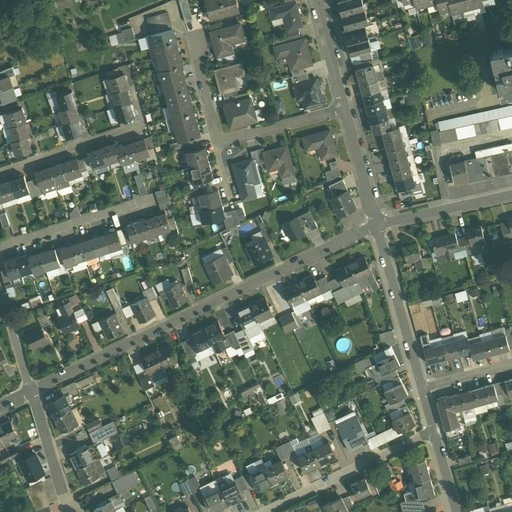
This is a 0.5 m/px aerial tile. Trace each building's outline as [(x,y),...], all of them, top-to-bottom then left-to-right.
[(235,0),(209,0),(205,1),(210,20),(226,16),(225,14),(238,10),(235,0)] [(343,0),(340,1),(338,2),(341,16),(365,9),(362,0),(343,0)] [(427,6),(425,0),(413,0),(414,1),(415,7),(416,9),(427,6)] [(436,0),(437,3),(439,10),(440,13),(451,10),(447,0),(436,0)] [(462,11),(459,0),(447,0),(451,10),(452,14),(462,11)] [(470,0),(459,0),(462,11),(473,8),(470,0)] [(187,1),(180,3),(181,9),(182,9),(185,23),(193,21),(187,1)] [(414,1),(403,4),(404,6),(405,9),(415,7),(414,1)] [(285,5),(269,9),(272,21),(283,18),(286,31),(298,28),(303,27),(296,2),(285,5)] [(437,3),(427,6),(429,12),(439,10),(437,3)] [(365,9),(341,16),(345,30),(365,25),(368,23),(365,9)] [(168,13),(157,16),(159,21),(169,18),(168,13)] [(157,16),(147,19),(148,24),(159,21),(157,16)] [(169,18),(159,21),(160,27),(171,24),(169,18)] [(159,21),(148,24),(150,30),(160,27),(159,21)] [(171,24),(160,27),(162,33),(172,30),(171,24)] [(220,24),(208,27),(210,32),(222,29),(220,24)] [(222,29),(210,32),(217,58),(231,54),(228,45),(244,41),(240,24),(222,29)] [(345,30),(343,30),(347,44),(369,38),(365,25),(345,30)] [(160,27),(150,30),(151,35),(162,33),(160,27)] [(298,28),(286,31),(288,37),(300,34),(298,28)] [(132,29),(121,32),(122,33),(123,37),(133,34),(132,29)] [(151,35),(154,48),(176,42),(172,30),(162,33),(151,35)] [(122,33),(116,35),(119,44),(124,43),(123,37),(122,33)] [(133,34),(123,37),(124,43),(135,40),(133,34)] [(300,34),(288,37),(284,38),(286,44),(301,40),(300,34)] [(369,38),(347,44),(350,56),(357,54),(357,57),(360,56),(371,54),(370,51),(372,50),(369,38)] [(286,44),(274,47),(277,58),(287,55),(291,70),(303,67),(312,65),(305,39),(301,40),(286,44)] [(176,42),(154,48),(158,59),(179,54),(176,42)] [(511,48),(493,53),(503,93),(511,90),(511,48)] [(231,54),(217,58),(218,63),(236,59),(234,53),(231,54)] [(179,54),(158,59),(161,71),(181,66),(182,65),(179,54)] [(371,54),(360,56),(361,62),(371,60),(373,60),(371,54)] [(361,62),(354,64),(356,70),(372,65),(371,60),(361,62)] [(242,63),(216,70),(218,80),(217,80),(221,94),(223,93),(236,90),(239,89),(236,76),(244,73),(242,63)] [(380,64),(373,66),(374,70),(377,80),(383,78),(384,78),(380,64)] [(372,65),(356,70),(357,75),(374,70),(373,66),(373,65),(372,65)] [(161,71),(160,72),(163,83),(184,78),(181,66),(161,71)] [(13,67),(0,71),(0,79),(9,77),(9,78),(16,76),(13,67)] [(303,67),(291,70),(292,76),(304,73),(303,67)] [(374,70),(357,75),(360,85),(377,80),(374,70)] [(292,76),(291,77),(293,84),(308,79),(306,73),(304,73),(292,76)] [(124,74),(109,79),(113,93),(120,91),(127,88),(128,88),(124,74)] [(0,79),(0,91),(12,87),(9,78),(9,77),(0,79)] [(184,78),(163,83),(166,95),(187,90),(184,78)] [(383,78),(377,80),(380,90),(386,88),(383,78)] [(316,80),(294,86),(296,96),(301,95),(305,109),(323,104),(316,80)] [(377,80),(360,85),(363,95),(380,90),(377,80)] [(12,87),(0,91),(0,103),(16,98),(12,87)] [(112,93),(116,107),(129,102),(131,102),(127,88),(120,91),(113,93),(112,93)] [(386,88),(380,90),(382,99),(389,98),(386,88)] [(187,90),(166,95),(169,107),(190,101),(187,90)] [(236,90),(223,93),(224,99),(236,96),(238,96),(236,90)] [(380,90),(363,95),(365,104),(382,99),(380,90)] [(72,92),(57,96),(61,110),(68,108),(75,106),(76,106),(72,92)] [(238,96),(236,96),(237,102),(251,98),(249,93),(238,96)] [(251,98),(237,102),(238,104),(225,108),(230,128),(257,121),(251,98)] [(382,99),(365,104),(368,114),(385,109),(382,99)] [(190,101),(169,107),(173,119),(194,113),(190,101)] [(116,107),(114,108),(119,121),(134,116),(129,102),(116,107)] [(511,104),(438,121),(440,131),(511,115),(511,104)] [(75,106),(68,108),(61,110),(60,111),(64,124),(77,120),(79,119),(75,106)] [(163,108),(167,120),(172,119),(169,106),(163,108)] [(391,108),(385,109),(388,119),(393,117),(391,108)] [(7,113),(10,125),(11,127),(24,123),(26,123),(21,109),(20,109),(7,113)] [(385,109),(368,114),(371,123),(388,119),(385,109)] [(6,113),(0,115),(0,118),(3,127),(10,125),(7,113),(6,113)] [(194,113),(173,119),(176,130),(197,124),(194,113)] [(508,117),(502,118),(504,129),(510,127),(508,117)] [(502,118),(496,119),(499,130),(504,129),(502,118)] [(388,119),(371,123),(373,133),(382,131),(390,129),(388,119)] [(496,119),(490,121),(492,131),(499,130),(496,119)] [(77,120),(64,124),(62,125),(67,139),(82,134),(77,120)] [(490,121),(484,122),(487,133),(492,131),(490,121)] [(484,122),(478,123),(481,134),(487,133),(484,122)] [(24,123),(11,127),(9,128),(14,142),(27,137),(29,137),(24,123)] [(478,123),(472,125),(475,135),(481,134),(478,123)] [(197,124),(176,130),(179,143),(192,139),(200,137),(197,124)] [(404,125),(399,127),(401,136),(407,135),(404,125)] [(472,125),(466,126),(469,136),(475,135),(472,125)] [(466,126),(455,128),(458,139),(469,136),(466,126)] [(390,129),(382,131),(384,141),(401,136),(399,127),(390,129)] [(455,128),(438,132),(440,143),(458,139),(455,128)] [(437,130),(431,131),(434,145),(441,143),(438,132),(437,130)] [(330,131),(303,138),(305,148),(317,145),(321,160),(337,156),(330,131)] [(407,135),(401,136),(404,146),(409,145),(407,135)] [(151,136),(144,139),(148,149),(154,147),(151,136)] [(401,136),(384,141),(387,151),(404,146),(401,136)] [(27,137),(14,142),(12,142),(16,156),(31,151),(27,137)] [(74,149),(83,147),(82,139),(73,141),(74,149)] [(144,139),(131,144),(136,159),(150,154),(148,149),(144,139)] [(192,139),(179,143),(181,148),(184,148),(193,145),(192,139)] [(511,142),(475,151),(476,158),(481,157),(497,153),(511,149),(511,142)] [(115,144),(102,148),(107,163),(120,159),(117,149),(115,144)] [(131,144),(117,149),(120,159),(122,163),(136,159),(131,144)] [(193,145),(184,148),(186,153),(199,150),(198,144),(193,145)] [(409,145),(404,146),(406,156),(412,154),(409,145)] [(404,146),(387,151),(390,160),(406,156),(404,146)] [(264,153),(263,153),(266,164),(268,172),(279,169),(281,177),(293,174),(294,174),(286,147),(264,153)] [(107,163),(102,148),(87,153),(89,157),(92,168),(95,167),(98,174),(109,170),(107,163)] [(199,150),(186,153),(190,169),(209,163),(205,148),(199,150)] [(263,149),(257,150),(261,165),(266,164),(263,153),(264,153),(263,149)] [(511,149),(497,153),(501,172),(511,169),(511,149)] [(257,150),(251,152),(253,160),(255,167),(261,165),(257,150)] [(501,172),(497,153),(481,157),(485,176),(501,172)] [(412,154),(406,156),(409,166),(415,164),(412,154)] [(406,156),(390,160),(392,170),(409,166),(406,156)] [(89,157),(83,159),(87,170),(92,168),(89,157)] [(476,158),(464,161),(468,179),(467,179),(467,180),(485,176),(481,157),(476,158)] [(77,159),(63,163),(68,178),(82,174),(81,172),(78,161),(77,159)] [(87,170),(83,159),(78,161),(81,172),(87,170)] [(253,160),(233,165),(242,200),(254,197),(250,185),(259,182),(255,167),(253,160)] [(464,161),(449,164),(453,182),(467,179),(468,179),(464,161)] [(63,163),(49,168),(54,183),(57,182),(68,178),(63,163)] [(209,163),(190,169),(194,184),(208,180),(213,179),(209,163)] [(415,164),(409,166),(412,175),(417,174),(415,164)] [(409,166),(392,170),(395,180),(412,175),(409,166)] [(49,168),(35,173),(38,179),(40,188),(41,188),(54,183),(49,168)] [(338,169),(325,172),(327,182),(340,176),(338,169)] [(141,173),(135,175),(139,187),(144,185),(141,173)] [(293,174),(281,177),(284,188),(296,185),(293,174)] [(417,174),(412,175),(414,185),(420,184),(417,174)] [(412,175),(395,180),(398,190),(410,187),(414,185),(412,175)] [(24,177),(10,181),(15,196),(29,192),(26,183),(24,177)] [(68,178),(57,182),(59,188),(70,184),(68,178)] [(38,179),(32,181),(37,196),(43,194),(41,188),(40,188),(38,179)] [(342,179),(329,186),(332,192),(345,186),(342,179)] [(208,180),(194,184),(196,190),(206,187),(209,186),(208,180)] [(10,181),(0,184),(0,197),(1,201),(15,196),(10,181)] [(37,196),(32,181),(26,183),(29,192),(29,193),(31,198),(37,196)] [(54,183),(41,188),(43,194),(56,189),(54,183)] [(70,184),(59,188),(66,194),(72,191),(70,184)] [(414,185),(410,187),(412,195),(423,192),(421,184),(420,184),(414,185)] [(357,209),(345,186),(332,192),(334,197),(330,198),(339,217),(357,209)] [(196,190),(194,190),(195,197),(199,196),(199,195),(208,193),(206,187),(196,190)] [(410,187),(398,190),(400,198),(412,195),(410,187)] [(166,189),(156,192),(158,198),(168,194),(166,189)] [(208,193),(199,195),(199,196),(201,204),(203,210),(203,211),(222,205),(218,190),(208,193)] [(168,194),(158,198),(159,203),(169,200),(168,194)] [(195,197),(192,198),(194,206),(201,204),(199,196),(195,197)] [(169,200),(159,203),(161,209),(171,206),(169,200)] [(194,206),(190,207),(192,214),(199,212),(199,211),(203,210),(201,204),(194,206)] [(222,205),(203,211),(203,210),(199,211),(199,212),(202,223),(224,218),(226,217),(225,213),(222,205)] [(236,210),(230,212),(231,216),(234,227),(240,224),(236,210)] [(309,212),(304,214),(307,220),(306,221),(311,231),(317,228),(309,212)] [(5,213),(0,214),(0,219),(3,228),(9,226),(5,213)] [(166,213),(153,217),(158,233),(171,229),(166,213)] [(304,214),(296,218),(299,224),(306,221),(307,220),(304,214)] [(260,215),(254,217),(256,224),(262,222),(260,215)] [(226,217),(224,218),(227,230),(234,227),(231,216),(226,217)] [(153,217),(140,221),(145,237),(158,233),(153,217)] [(299,224),(296,218),(283,224),(291,241),(304,234),(299,224)] [(145,237),(140,221),(127,226),(127,227),(132,241),(145,237)] [(511,235),(511,236),(508,222),(500,224),(505,242),(511,240),(511,235)] [(132,241),(127,227),(122,228),(127,243),(133,242),(132,241)] [(485,243),(481,227),(466,231),(468,237),(462,239),(465,249),(478,245),(485,243)] [(122,228),(116,230),(117,231),(122,245),(127,243),(122,228)] [(272,240),(266,228),(259,231),(263,239),(264,238),(266,243),(272,240)] [(117,231),(104,235),(110,251),(122,247),(122,245),(117,231)] [(454,234),(440,238),(444,254),(451,253),(465,249),(462,239),(456,240),(454,234)] [(104,235),(92,239),(97,255),(110,251),(104,235)] [(266,243),(264,238),(263,239),(246,247),(255,264),(272,256),(266,243)] [(444,254),(440,238),(431,241),(436,262),(445,260),(446,262),(452,260),(452,261),(455,260),(454,256),(452,256),(451,253),(444,254)] [(92,239),(79,243),(84,259),(97,255),(92,239)] [(67,247),(66,247),(71,263),(84,259),(79,243),(67,247)] [(485,243),(478,245),(480,251),(487,249),(485,243)] [(422,260),(418,245),(403,249),(404,255),(399,256),(402,266),(422,260)] [(66,247),(61,249),(65,263),(66,265),(71,263),(66,247),(67,247),(66,247)] [(234,261),(227,247),(221,249),(223,254),(228,264),(234,261)] [(55,249),(40,253),(46,269),(46,270),(53,267),(52,267),(60,265),(55,250),(55,249)] [(65,263),(61,249),(55,250),(60,265),(65,263)] [(40,253),(29,257),(33,271),(34,273),(46,269),(40,253)] [(28,254),(16,258),(21,274),(33,271),(29,257),(28,254)] [(223,254),(204,264),(214,284),(234,274),(228,264),(223,254)] [(365,257),(350,264),(358,281),(373,274),(365,257)] [(21,274),(16,258),(5,262),(7,269),(10,278),(21,274)] [(350,264),(336,271),(339,277),(344,288),(358,281),(350,264)] [(193,283),(188,268),(182,270),(186,285),(193,283)] [(10,278),(7,269),(1,271),(6,289),(13,286),(10,278)] [(373,274),(358,281),(361,289),(370,285),(372,291),(379,287),(373,274)] [(313,276),(298,283),(306,300),(321,292),(316,281),(313,276)] [(325,277),(316,281),(321,292),(322,293),(331,289),(327,282),(325,277)] [(339,277),(327,282),(331,289),(333,293),(344,288),(339,277)] [(344,288),(333,293),(338,304),(363,292),(361,289),(358,281),(344,288)] [(188,300),(179,282),(166,289),(169,296),(169,297),(174,307),(188,300)] [(306,300),(298,283),(285,289),(293,306),(306,300)] [(152,287),(143,291),(146,298),(148,302),(158,297),(152,287)] [(475,287),(467,291),(470,297),(478,294),(475,287)] [(166,289),(161,291),(164,298),(166,298),(169,297),(169,296),(166,289)] [(467,289),(455,292),(458,301),(469,298),(467,289)] [(115,292),(108,295),(113,304),(119,301),(115,292)] [(146,298),(132,305),(136,312),(141,322),(155,315),(148,302),(146,298)] [(266,299),(251,306),(259,323),(274,316),(266,299)] [(419,311),(432,308),(430,299),(417,302),(419,311)] [(119,301),(113,304),(119,316),(125,313),(119,301)] [(69,303),(60,307),(64,316),(73,312),(69,303)] [(259,323),(251,306),(237,313),(245,330),(259,323)] [(64,316),(58,319),(65,333),(75,329),(75,328),(80,326),(74,312),(73,312),(64,316)] [(299,327),(292,313),(285,317),(292,330),(299,327)] [(114,314),(100,320),(104,328),(103,328),(108,338),(122,331),(114,314)] [(420,314),(414,317),(418,325),(424,322),(420,314)] [(292,330),(285,317),(280,319),(286,333),(292,330)] [(218,321),(203,328),(211,345),(225,338),(224,335),(218,321)] [(41,327),(26,335),(32,349),(43,344),(42,344),(48,341),(41,327)] [(211,345),(203,328),(189,335),(190,339),(197,352),(211,345)] [(224,335),(225,338),(227,337),(231,346),(231,347),(236,350),(241,347),(237,340),(233,331),(224,335)] [(392,331),(379,335),(384,348),(390,346),(396,343),(392,331)] [(491,331),(479,334),(481,341),(493,338),(491,331)] [(505,334),(493,338),(497,353),(510,350),(510,349),(506,334),(505,334)] [(431,347),(428,335),(420,337),(427,364),(434,363),(430,347),(431,347)] [(250,350),(244,336),(237,340),(241,347),(244,353),(250,350)] [(225,338),(211,345),(215,353),(225,349),(231,346),(227,337),(225,338)] [(467,337),(455,341),(459,356),(471,352),(469,344),(467,337)] [(493,338),(481,341),(485,356),(497,353),(493,338)] [(190,339),(181,343),(194,369),(200,366),(195,356),(197,356),(195,353),(197,352),(190,339)] [(455,341),(443,344),(447,359),(459,356),(455,341)] [(481,341),(469,344),(471,352),(473,360),(485,356),(481,341)] [(431,347),(430,347),(434,363),(447,359),(443,344),(431,347)] [(170,345),(156,352),(164,369),(178,362),(170,345)] [(231,346),(225,349),(229,357),(238,353),(239,356),(244,353),(241,347),(236,350),(231,347),(231,346)] [(385,349),(352,365),(356,374),(365,369),(371,381),(372,380),(371,379),(374,378),(381,374),(376,363),(393,354),(390,346),(385,348),(385,349)] [(156,352),(141,359),(143,362),(146,369),(149,375),(164,369),(156,352)] [(393,354),(376,363),(381,374),(394,368),(399,365),(393,354)] [(143,362),(133,366),(137,373),(142,371),(146,369),(143,362)] [(381,374),(374,378),(378,385),(393,378),(398,376),(394,368),(381,374)] [(149,375),(146,369),(142,371),(150,387),(154,385),(153,382),(149,375)] [(150,387),(142,371),(137,373),(145,390),(150,387)] [(402,383),(398,376),(393,378),(396,386),(402,383)] [(74,382),(61,389),(63,394),(77,388),(74,382)] [(505,382),(499,384),(504,398),(505,404),(511,402),(511,396),(509,397),(505,382)] [(256,394),(262,405),(268,402),(259,383),(241,392),(244,400),(256,394)] [(396,386),(384,392),(390,403),(402,397),(407,394),(402,383),(396,386)] [(499,384),(493,385),(498,400),(504,398),(499,384)] [(493,385),(481,389),(485,403),(497,400),(498,400),(493,385)] [(481,389),(469,392),(473,407),(485,403),(481,389)] [(469,392),(458,395),(462,410),(473,407),(469,392)] [(445,398),(444,399),(448,414),(449,414),(462,410),(458,395),(445,398)] [(64,396),(47,404),(54,419),(71,411),(64,396)] [(390,403),(385,406),(388,414),(400,408),(406,405),(402,397),(390,403)] [(448,414),(444,399),(445,398),(445,397),(437,400),(445,431),(455,428),(451,415),(450,416),(449,414),(448,414)] [(410,413),(406,405),(400,408),(404,415),(410,413)] [(473,407),(462,410),(465,419),(476,416),(473,407)] [(400,408),(388,414),(392,421),(404,415),(400,408)] [(71,411),(54,419),(61,434),(78,425),(71,411)] [(404,415),(392,421),(395,427),(398,433),(400,431),(415,424),(410,413),(404,415)] [(328,423),(325,415),(313,421),(319,434),(331,428),(328,423)] [(337,425),(336,426),(340,435),(348,451),(361,445),(357,436),(364,433),(356,416),(337,425)] [(98,419),(86,426),(89,432),(102,426),(98,419)] [(337,425),(334,420),(328,423),(331,428),(335,437),(340,435),(336,426),(337,425)] [(17,436),(10,421),(0,425),(0,436),(3,443),(7,441),(10,440),(17,436)] [(109,424),(89,434),(94,443),(94,444),(95,444),(107,438),(105,433),(112,430),(109,424)] [(455,428),(445,431),(448,440),(463,436),(461,426),(455,428)] [(395,427),(373,438),(374,440),(375,439),(378,446),(402,434),(400,431),(398,433),(395,427)] [(364,433),(357,436),(361,445),(362,447),(369,444),(367,440),(368,440),(364,433)] [(131,443),(127,435),(114,442),(118,450),(131,443)] [(368,440),(367,440),(369,444),(371,449),(378,446),(375,439),(374,440),(373,438),(368,440)] [(290,441),(283,445),(289,457),(296,454),(290,441)] [(327,441),(319,446),(317,442),(311,445),(322,467),(326,465),(324,462),(336,457),(328,441),(327,441)] [(490,454),(498,452),(495,442),(487,444),(490,454)] [(94,443),(86,447),(93,461),(99,459),(102,457),(95,444),(94,444),(94,443)] [(283,445),(275,448),(280,460),(281,459),(281,461),(289,457),(283,445)] [(322,467),(311,445),(305,448),(306,452),(297,456),(305,472),(316,467),(317,470),(322,467)] [(86,447),(70,455),(77,469),(93,461),(86,447)] [(14,449),(8,453),(11,459),(20,454),(18,449),(17,448),(14,449)] [(8,453),(0,456),(0,460),(1,464),(11,459),(8,453)] [(44,473),(35,454),(19,462),(28,481),(43,474),(44,473)] [(105,472),(99,459),(93,461),(100,474),(105,472)] [(280,460),(271,464),(269,460),(263,463),(274,486),(278,483),(277,481),(288,475),(281,461),(281,459),(280,460)] [(430,478),(425,460),(410,464),(411,466),(413,465),(415,473),(413,473),(415,483),(430,478)] [(93,461),(77,469),(84,484),(100,476),(100,474),(93,461)] [(274,486),(263,463),(257,466),(259,470),(249,475),(254,486),(256,491),(268,485),(270,488),(274,486)] [(118,471),(115,466),(106,470),(112,481),(113,481),(123,476),(121,470),(118,471)] [(113,481),(112,481),(117,493),(138,483),(132,472),(123,476),(113,481)] [(247,474),(246,473),(241,476),(247,489),(254,486),(249,475),(247,474)] [(43,474),(28,481),(31,487),(41,482),(45,480),(43,474)] [(241,476),(235,479),(235,482),(240,492),(247,489),(241,476)] [(194,477),(187,480),(193,493),(201,489),(194,477)] [(430,478),(415,483),(417,490),(420,490),(421,497),(419,497),(420,500),(435,496),(430,478)] [(368,485),(365,479),(351,485),(357,499),(370,493),(371,492),(368,485)] [(187,480),(180,484),(186,497),(193,493),(187,480)] [(396,483),(390,485),(392,491),(403,488),(400,481),(396,483)] [(31,487),(26,489),(37,511),(48,507),(49,507),(50,507),(47,500),(48,500),(45,494),(46,494),(43,488),(44,488),(41,482),(31,487)] [(235,482),(226,486),(224,482),(217,485),(228,508),(232,506),(231,503),(243,497),(240,492),(235,482)] [(379,494),(373,482),(368,485),(371,492),(370,493),(372,497),(379,494)] [(228,508),(217,485),(211,488),(213,492),(203,497),(210,511),(212,511),(223,507),(224,510),(228,508)] [(417,490),(405,493),(407,501),(400,503),(403,511),(422,506),(420,500),(419,497),(421,497),(420,490),(417,490)] [(109,502),(94,510),(95,511),(116,511),(119,510),(118,508),(125,505),(119,493),(108,499),(109,502)] [(158,511),(151,496),(143,499),(149,511),(158,511)] [(349,496),(342,499),(348,511),(351,511),(354,510),(349,496)] [(348,511),(342,499),(341,497),(325,505),(328,511),(348,511)] [(511,502),(501,505),(503,511),(511,508),(511,502)]
